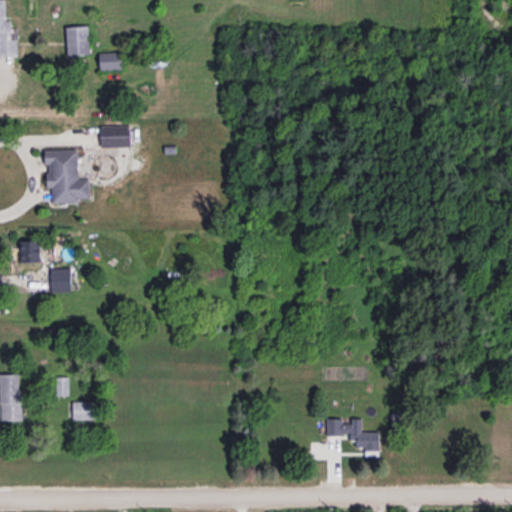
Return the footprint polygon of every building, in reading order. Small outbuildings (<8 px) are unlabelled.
[(0,0),(0,56),(17,56),(17,38),(10,38),(10,19),(5,19),(5,0),(0,0)] [(66,55),(89,54),(88,25),(65,26),(66,55)] [(99,70),(122,69),(121,51),(98,52),(99,70)] [(100,125),(100,147),(130,146),(129,125),(100,125)] [(77,149),(44,149),(44,165),(46,165),(46,187),(51,187),(52,202),(78,202),(78,198),(89,197),(89,178),(77,178),(77,149)] [(40,240),(20,240),(19,261),(51,262),(51,246),(40,245),(40,240)] [(70,266),(50,267),(51,291),(71,291),(70,266)] [(0,420),(21,420),(20,374),(0,373),(0,420)] [(57,395),(69,394),(68,377),(57,377),(57,395)] [(72,419),(97,419),(96,400),(72,401),(72,419)] [(379,431),(361,431),(361,418),(352,418),(352,422),(342,422),(342,418),(326,418),(326,434),(350,434),(350,440),(356,440),(356,449),(379,449),(379,431)]
